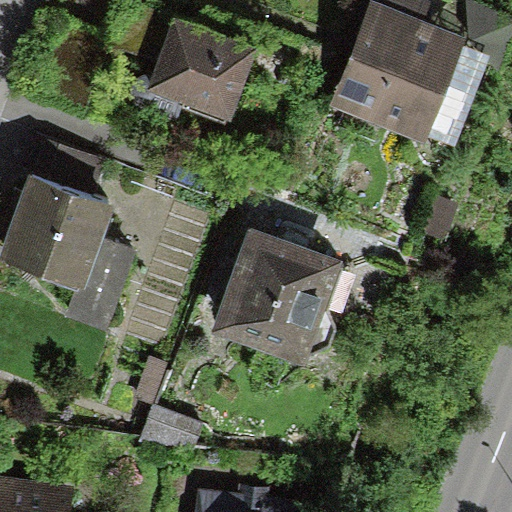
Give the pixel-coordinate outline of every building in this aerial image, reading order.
[(254,18),(201,0),(173,0),(172,3),(162,0),(129,0),(115,41),(156,54),(150,71),(227,97),(254,18)] [(459,14),(417,0),(360,0),(332,86),(425,116),(459,14)] [(103,22),(58,7),(32,87),(76,101),(103,22)] [(110,170),(31,147),(8,228),(84,250),(69,302),(107,313),(132,230),(95,219),(110,170)] [(445,219),(453,192),(425,184),(417,211),(445,219)] [(342,231),(254,202),(219,306),(306,336),(322,333),(330,323),(331,307),(321,295),(342,231)] [(195,411),(149,397),(140,427),(187,440),(195,411)] [(0,477),(0,511),(70,511),(73,486),(0,477)] [(289,511),(292,491),(194,480),(190,511),(289,511)]
